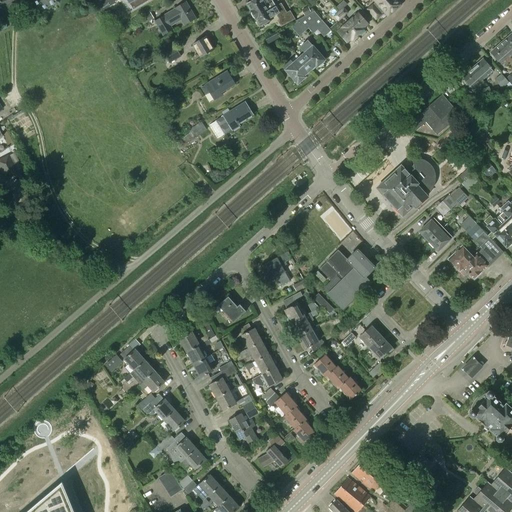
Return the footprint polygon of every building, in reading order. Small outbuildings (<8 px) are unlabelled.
[(0,0),(0,11),(16,5),(13,0),(0,0)] [(57,2),(55,0),(34,0),(41,11),(57,2)] [(253,0),(247,4),(255,18),(260,26),(273,19),(272,17),(276,15),(279,20),(277,21),(281,26),(294,19),(289,11),(286,13),(280,3),(275,6),(271,0),(253,0)] [(374,0),(376,2),(373,5),(377,9),(387,0),(374,0)] [(387,0),(377,9),(381,14),(385,11),(388,15),(399,5),(394,0),(387,0)] [(174,9),(154,21),(163,36),(173,30),(170,26),(181,20),(184,26),(195,19),(185,2),(174,9)] [(367,10),(371,14),(377,9),(373,5),(367,10)] [(310,12),(308,7),(302,10),(304,15),(310,12)] [(343,7),(338,12),(344,18),(349,13),(343,7)] [(375,19),(381,14),(377,9),(371,14),(375,19)] [(142,17),(145,23),(154,18),(151,12),(142,17)] [(295,21),(297,22),(305,31),(308,28),(313,34),(317,30),(324,37),(331,31),(314,12),(295,21)] [(344,18),(338,12),(334,16),(339,22),(344,18)] [(368,24),(358,13),(348,23),(358,34),(365,28),(364,27),(368,24)] [(305,31),(297,22),(291,27),(299,37),(305,31)] [(358,34),(348,23),(337,32),(347,43),(350,39),(351,40),(358,34)] [(265,38),(266,40),(268,44),(279,38),(276,32),(265,38)] [(511,35),(511,34),(500,43),(511,55),(511,54),(511,35)] [(193,44),(197,51),(200,57),(214,49),(206,36),(193,44)] [(305,53),(299,58),(309,70),(315,65),(317,67),(324,60),(307,41),(300,47),(305,53)] [(500,43),(490,52),(497,61),(498,60),(501,64),(511,55),(500,43)] [(169,63),(181,56),(175,46),(162,53),(169,63)] [(309,70),(299,58),(293,64),(290,61),(282,67),(297,84),(305,77),(303,76),(309,70)] [(482,59),(472,68),(482,80),(492,71),(489,68),(490,67),(482,59)] [(482,80),(472,68),(462,77),(469,86),(470,85),(472,88),(482,80)] [(234,84),(231,78),(227,72),(205,86),(202,88),(205,94),(209,92),(214,100),(222,96),(220,93),(234,84)] [(501,89),(509,82),(502,74),(493,81),(501,89)] [(483,96),(491,93),(489,87),(481,90),(483,96)] [(463,89),(458,92),(462,102),(468,100),(463,89)] [(454,108),(442,95),(428,107),(430,109),(427,111),(425,109),(425,110),(415,118),(409,123),(416,131),(426,122),(437,135),(453,121),(447,114),(454,108)] [(223,116),(216,121),(209,125),(218,138),(224,134),(232,130),(239,126),(238,124),(252,115),(245,102),(223,116)] [(177,143),(180,148),(207,130),(201,122),(188,131),(190,134),(177,143)] [(0,131),(0,151),(8,147),(0,131)] [(494,149),(483,134),(478,138),(489,153),(494,149)] [(482,156),(477,150),(473,154),(477,159),(482,156)] [(0,158),(0,168),(5,179),(18,172),(9,154),(0,158)] [(412,159),(413,165),(406,172),(401,166),(376,188),(402,216),(414,206),(415,208),(427,197),(425,194),(428,191),(429,192),(428,190),(429,189),(430,188),(431,186),(432,185),(433,183),(433,182),(433,180),(434,179),(434,177),(433,175),(433,174),(433,172),(432,170),(431,169),(430,168),(429,166),(428,165),(427,164),(425,163),(424,162),(423,162),(421,161),(419,161),(418,160),(416,160),(414,160),(413,161),(412,159)] [(487,176),(490,174),(494,170),(485,159),(477,166),(487,176)] [(26,179),(30,176),(26,169),(22,171),(26,179)] [(478,181),(472,174),(461,184),(467,191),(478,181)] [(450,196),(456,203),(459,206),(468,197),(458,187),(450,196)] [(456,203),(450,196),(449,195),(435,208),(442,216),(456,203)] [(511,203),(511,205),(510,205),(508,202),(501,208),(504,211),(503,212),(509,218),(508,219),(511,224),(511,203)] [(509,218),(503,212),(499,216),(505,222),(501,226),(506,231),(505,231),(511,238),(511,224),(508,219),(509,218)] [(467,233),(477,224),(466,213),(456,222),(467,233)] [(506,231),(501,226),(500,226),(494,220),(490,216),(483,222),(488,226),(487,227),(506,247),(511,241),(511,238),(505,231),(506,231)] [(428,241),(443,227),(433,218),(419,232),(428,241)] [(489,238),(477,224),(467,233),(479,246),(489,238)] [(443,227),(428,241),(438,251),(452,237),(443,227)] [(472,257),(458,270),(459,271),(464,276),(468,273),(474,279),(502,251),(489,238),(480,247),(482,249),(477,253),(472,257)] [(458,270),(472,257),(468,252),(471,250),(466,245),(463,248),(462,246),(448,259),(458,270)] [(357,250),(347,260),(338,250),(326,261),(327,262),(319,269),(325,275),(331,281),(324,288),(329,293),(328,294),(343,309),(370,283),(365,277),(374,268),(357,250)] [(260,267),(268,281),(274,278),(279,287),(290,280),(285,271),(284,271),(282,267),(287,264),(286,262),(291,259),(287,252),(260,267)] [(293,286),(295,291),(296,291),(306,286),(303,280),(293,286)] [(286,309),(297,303),(295,300),(302,296),(300,292),(282,301),(285,306),(286,309)] [(331,313),(333,310),(334,310),(318,293),(313,298),(329,315),(331,313)] [(218,305),(233,323),(246,311),(239,304),(237,307),(228,296),(218,305)] [(297,303),(286,309),(284,310),(291,323),(305,316),(297,303)] [(305,316),(291,323),(298,336),(311,329),(307,322),(312,320),(311,318),(318,314),(315,310),(305,316)] [(186,352),(202,343),(209,339),(215,336),(207,321),(201,324),(207,335),(199,339),(200,341),(197,342),(192,332),(179,339),(186,352)] [(252,330),(248,324),(231,333),(233,337),(240,334),(241,336),(248,348),(261,341),(254,328),(252,330)] [(340,330),(344,335),(348,330),(345,326),(340,330)] [(370,348),(381,337),(371,326),(359,337),(370,348)] [(311,329),(298,336),(305,349),(310,346),(312,352),(324,345),(321,339),(318,341),(311,329)] [(355,337),(352,334),(351,333),(341,342),(346,346),(355,337)] [(381,337),(370,348),(380,359),(386,353),(388,355),(393,350),(381,337)] [(261,341),(248,348),(238,354),(240,357),(245,355),(246,358),(252,355),(255,361),(268,354),(261,341)] [(205,347),(202,343),(186,352),(193,365),(206,357),(201,349),(205,347)] [(134,370),(145,360),(135,350),(133,351),(129,346),(120,354),(134,370)] [(255,361),(245,366),(247,370),(257,365),(262,374),(275,367),(268,354),(255,361)] [(123,362),(117,355),(116,355),(105,365),(111,373),(123,362)] [(325,377),(337,366),(336,367),(325,355),(314,364),(325,377)] [(213,370),(206,357),(193,365),(200,377),(213,370)] [(145,360),(134,370),(130,374),(130,373),(124,379),(127,383),(133,378),(132,378),(133,377),(140,384),(154,371),(145,360)] [(385,367),(380,362),(368,373),(373,378),(385,367)] [(228,368),(221,372),(210,378),(213,383),(209,385),(216,398),(229,391),(225,383),(228,381),(225,375),(235,369),(233,365),(228,368)] [(348,378),(337,366),(325,377),(327,376),(338,388),(350,377),(348,378)] [(275,367),(262,374),(253,378),(256,383),(266,386),(268,385),(269,387),(282,379),(275,367)] [(154,371),(140,384),(138,385),(143,390),(148,386),(153,392),(164,382),(154,371)] [(496,382),(502,388),(509,381),(503,375),(496,382)] [(361,390),(350,377),(338,388),(338,389),(339,387),(350,400),(361,390)] [(261,398),(265,402),(275,393),(270,388),(261,398)] [(229,391),(216,398),(223,411),(236,404),(229,391)] [(486,393),(486,396),(487,396),(474,410),(474,409),(471,410),(469,412),(469,415),(471,417),(474,417),(474,416),(496,436),(495,436),(496,439),(498,441),(501,441),(503,439),(502,436),(502,435),(511,423),(511,409),(505,403),(503,406),(493,396),(493,395),(493,393),(491,391),(488,391),(486,393)] [(143,409),(155,399),(150,393),(137,406),(141,411),(143,409)] [(297,405),(286,393),(285,393),(280,398),(275,393),(265,402),(270,407),(275,402),(285,415),(284,416),(297,405)] [(159,395),(155,399),(143,409),(147,413),(155,414),(157,412),(164,420),(174,410),(165,399),(164,400),(159,395)] [(240,407),(252,400),(249,395),(237,401),(240,407)] [(242,406),(247,415),(256,410),(251,401),(242,406)] [(297,406),(297,405),(284,416),(295,428),(293,430),(306,419),(295,407),(297,406)] [(184,421),(174,410),(164,420),(173,431),(184,421)] [(248,443),(257,438),(251,428),(255,426),(251,419),(248,421),(245,416),(243,417),(241,413),(229,420),(240,440),(245,437),(248,443)] [(306,420),(306,419),(293,430),(304,443),(315,433),(305,421),(306,420)] [(283,440),(287,444),(294,438),(290,433),(283,440)] [(161,451),(165,447),(174,439),(170,434),(156,446),(161,451)] [(287,461),(277,449),(284,443),(277,435),(270,442),(273,446),(266,452),(268,453),(259,459),(263,467),(274,460),(280,467),(287,461)] [(119,443),(125,450),(132,444),(125,437),(119,443)] [(181,462),(196,449),(186,438),(183,440),(180,437),(167,449),(171,454),(174,462),(177,460),(177,461),(179,460),(181,462)] [(206,460),(196,449),(181,462),(185,467),(190,463),(195,469),(206,460)] [(358,465),(381,484),(388,476),(365,456),(358,465)] [(381,484),(358,465),(351,473),(374,493),(381,484)] [(421,471),(415,465),(408,471),(414,477),(421,471)] [(511,473),(505,468),(491,485),(487,483),(473,500),(470,497),(456,511),(507,511),(511,507),(511,473)] [(183,489),(178,483),(170,470),(158,478),(170,498),(183,489)] [(187,475),(178,483),(183,489),(192,480),(187,475)] [(203,500),(219,486),(210,475),(193,489),(203,500)] [(347,478),(340,486),(363,505),(370,497),(347,478)] [(197,485),(192,480),(183,489),(188,494),(197,485)] [(25,511),(73,511),(61,482),(25,511)] [(229,496),(219,486),(203,500),(204,501),(205,499),(209,496),(218,506),(229,496)] [(357,511),(363,505),(340,486),(333,494),(354,511),(357,511)] [(214,510),(215,511),(233,511),(239,507),(229,496),(218,506),(214,510)] [(203,500),(198,504),(202,508),(209,502),(205,499),(204,501),(203,500)] [(348,511),(337,500),(329,508),(332,511),(348,511)] [(412,511),(416,511),(421,507),(414,501),(408,508),(412,511)]
